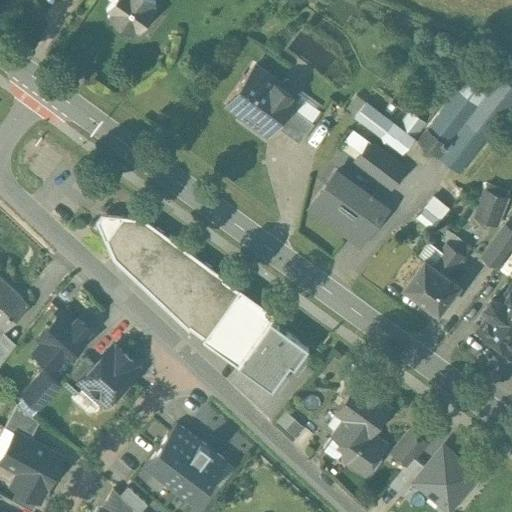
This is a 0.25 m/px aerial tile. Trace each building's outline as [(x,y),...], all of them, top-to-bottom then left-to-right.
[(155,1),(153,0),(112,0),(106,9),(110,12),(107,16),(132,34),(135,30),(139,33),(156,8),(152,5),(155,1)] [(296,95),(254,64),(225,103),(268,135),(274,126),(289,105),(296,95)] [(448,145),(438,157),(459,174),(511,103),(511,86),(500,77),(448,145)] [(457,90),(427,129),(448,145),(478,106),(457,90)] [(398,126),(367,102),(366,103),(366,102),(354,117),(403,153),(414,139),(398,126)] [(314,122),(289,105),(274,126),(298,143),(314,122)] [(425,124),(409,111),(398,126),(414,139),(425,124)] [(448,145),(427,129),(417,142),(438,157),(448,145)] [(403,170),(353,130),(344,140),(361,153),(355,161),(389,186),(403,170)] [(371,185),(355,173),(341,193),(357,204),(371,185)] [(328,183),(298,225),(327,247),(357,204),(341,193),(328,183)] [(506,198),(485,190),(479,207),(499,214),(506,198)] [(420,214),(435,225),(450,205),(435,193),(420,214)] [(225,277),(143,217),(122,215),(106,238),(114,257),(189,327),(190,326),(204,335),(238,289),(224,279),(225,277)] [(511,230),(505,225),(483,255),(496,265),(511,242),(511,230)] [(461,239),(448,230),(441,239),(445,242),(445,241),(455,248),(461,239)] [(455,248),(445,241),(445,242),(431,262),(448,275),(469,246),(461,239),(455,248)] [(431,262),(424,257),(403,285),(438,311),(459,282),(448,275),(431,262)] [(29,304),(0,275),(0,328),(3,331),(29,304)] [(511,285),(501,299),(491,298),(485,306),(489,316),(478,330),(482,333),(481,335),(482,340),(487,343),(492,342),(493,341),(508,351),(511,345),(511,285)] [(275,312),(240,286),(204,335),(202,338),(238,364),(271,319),(275,312)] [(74,321),(61,309),(38,335),(43,339),(34,350),(55,368),(64,358),(65,359),(88,334),(87,333),(90,329),(77,317),(74,321)] [(308,346),(271,319),(238,364),(272,388),(290,364),(294,366),(308,346)] [(0,362),(11,349),(0,338),(0,362)] [(120,349),(115,349),(112,347),(95,365),(81,381),(84,383),(90,388),(91,394),(99,402),(105,402),(136,368),(132,365),(132,360),(120,349)] [(85,356),(61,382),(75,394),(84,383),(81,381),(95,365),(85,356)] [(43,369),(22,393),(39,408),(60,384),(43,369)] [(390,405),(357,381),(356,382),(349,380),(342,390),(346,396),(336,411),(346,418),(336,432),(349,441),(344,449),(345,457),(366,472),(387,443),(378,436),(377,438),(370,433),(390,405)] [(39,421),(17,404),(5,426),(15,432),(16,431),(30,439),(39,421)] [(287,410),(279,419),(294,433),(303,424),(287,410)] [(227,460),(176,422),(142,466),(193,505),(227,460)] [(411,429),(393,451),(407,462),(425,441),(411,429)] [(30,439),(16,431),(15,432),(0,460),(19,471),(12,484),(19,489),(39,499),(40,500),(63,457),(30,439)] [(414,477),(450,508),(480,473),(444,442),(414,477)] [(147,503),(128,486),(121,494),(139,511),(147,503)] [(113,487),(101,510),(104,511),(139,511),(121,494),(113,487)] [(39,499),(19,489),(13,500),(33,511),(39,499)]
